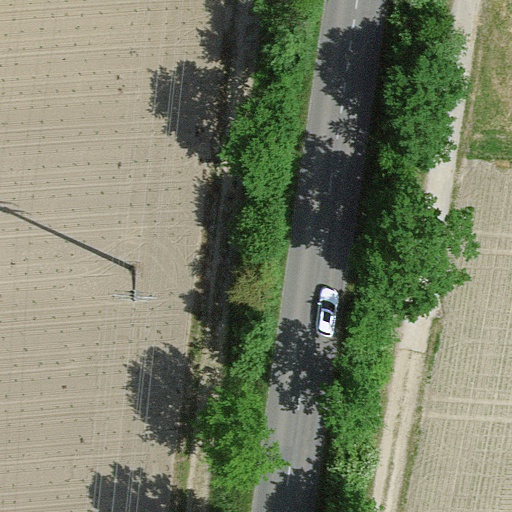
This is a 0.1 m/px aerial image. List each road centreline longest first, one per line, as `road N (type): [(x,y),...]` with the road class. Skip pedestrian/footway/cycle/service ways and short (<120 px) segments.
road 1 (track): [(467,0),(440,207),(384,511)]
road 2 (tertiary): [(285,511),(357,0)]
